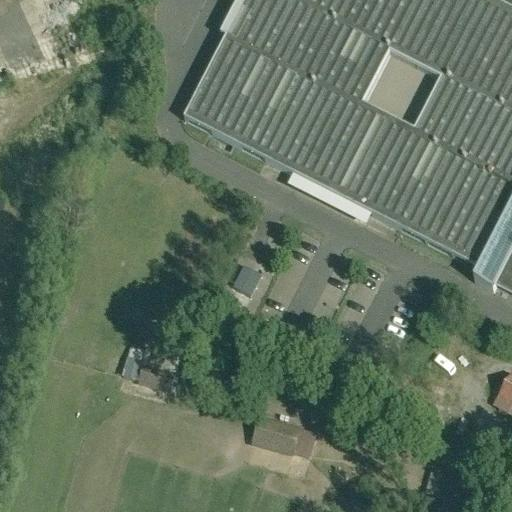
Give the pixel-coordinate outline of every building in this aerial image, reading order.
[(511,220),(511,12),(488,0),(252,0),(189,123),(484,275),(511,220)] [(0,189),(0,197),(71,205),(74,180),(56,178),(58,163),(27,160),(26,176),(13,174),(12,191),(0,189)] [(0,217),(38,220),(39,209),(0,206),(0,217)] [(511,220),(484,275),(479,284),(496,293),(499,288),(511,262),(511,220)] [(0,222),(0,238),(30,242),(32,226),(0,222)] [(0,246),(0,277),(24,278),(25,247),(0,246)] [(511,262),(499,288),(511,295),(511,262)] [(224,320),(243,327),(262,279),(244,271),(224,320)] [(0,286),(0,347),(2,348),(8,331),(6,331),(13,311),(11,310),(17,292),(0,286)] [(129,378),(144,382),(148,365),(151,355),(136,351),(129,378)] [(144,382),(142,386),(176,395),(181,374),(174,372),(148,365),(144,382)] [(511,389),(501,409),(511,414),(511,389)] [(262,433),(257,448),(297,461),(298,456),(302,446),(262,433)] [(302,446),(298,456),(313,461),(320,438),(306,433),(302,446)] [(478,476),(451,469),(445,492),(472,499),(478,476)]
